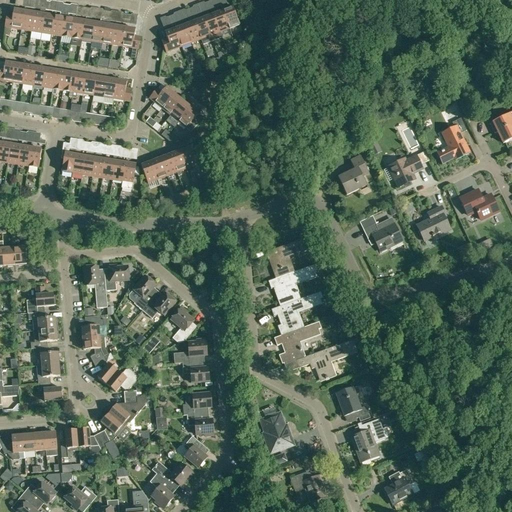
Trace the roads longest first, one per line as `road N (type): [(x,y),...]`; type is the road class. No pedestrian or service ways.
road 1 (residential): [(179,511),(229,449),(218,323),(135,251),(64,255)]
road 2 (residential): [(359,511),(318,406),(258,371),(242,217)]
road 3 (residential): [(511,262),(376,297),(365,291),(316,201),(242,217)]
road 4 (residential): [(57,128),(119,138),(133,131),(153,12)]
road 5 (residential): [(229,221),(118,223),(61,214)]
